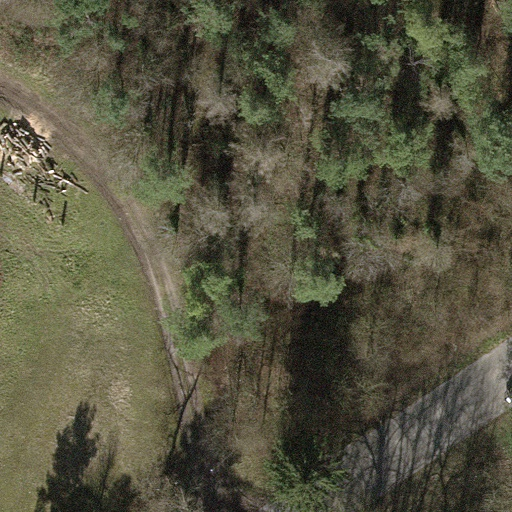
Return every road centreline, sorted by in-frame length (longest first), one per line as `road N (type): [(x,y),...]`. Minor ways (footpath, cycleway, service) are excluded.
road 1 (track): [(221,511),(166,294),(140,230),(79,144),(0,86)]
road 2 (tertiary): [(310,511),(511,375)]
